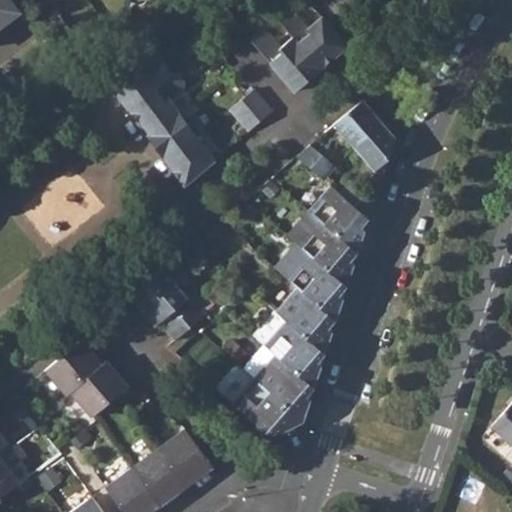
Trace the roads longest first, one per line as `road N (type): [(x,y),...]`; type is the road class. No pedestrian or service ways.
road 1 (residential): [(511,3),(474,47),(426,135),(313,484)]
road 2 (residential): [(408,511),(511,220)]
road 3 (residential): [(97,312),(274,475)]
road 4 (residential): [(188,232),(322,110)]
road 5 (residential): [(86,88),(188,232)]
road 6 (residential): [(0,395),(97,312)]
road 7 (residential): [(97,312),(188,232)]
